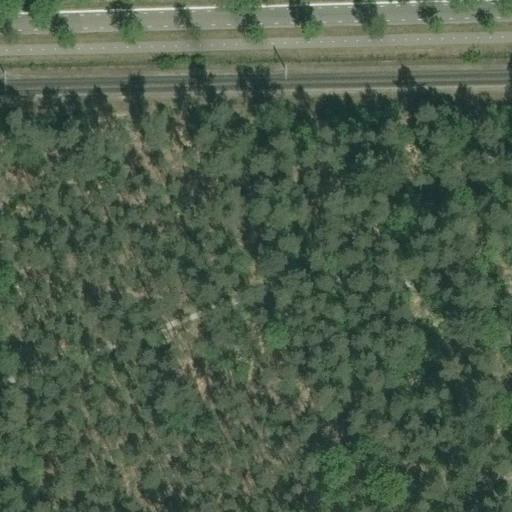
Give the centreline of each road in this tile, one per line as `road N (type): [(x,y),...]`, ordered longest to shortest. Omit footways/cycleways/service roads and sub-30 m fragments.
road 1 (track): [(163,511),(220,363),(308,287),(0,237)]
road 2 (tertiary): [(511,8),(0,16)]
